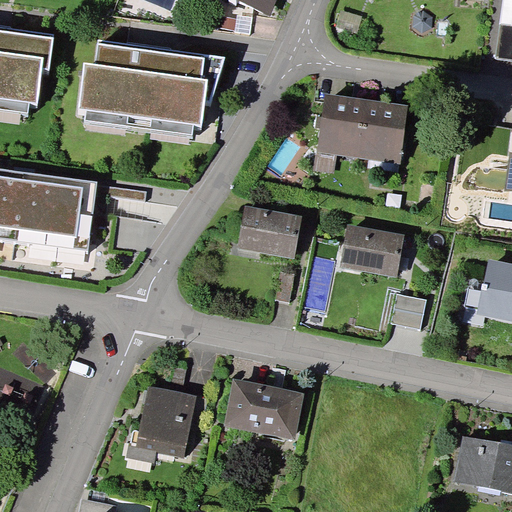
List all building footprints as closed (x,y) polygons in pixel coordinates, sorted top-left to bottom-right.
[(279,0),(245,0),(276,11),(279,0)] [(511,31),(497,30),(494,65),(511,63),(511,31)] [(54,39),(0,31),(0,95),(39,101),(44,64),(50,65),(54,39)] [(224,57),(99,41),(94,65),(85,64),(79,107),(86,108),(84,120),(192,135),(192,124),(202,126),(205,107),(211,107),(224,57)] [(409,105),(324,94),(317,153),(401,163),(409,105)] [(94,185),(0,172),(0,235),(85,247),(94,185)] [(300,224),(241,214),(233,256),(293,267),(300,224)] [(403,244),(348,235),(341,272),(396,282),(403,244)] [(511,275),(483,270),(475,314),(511,321),(511,275)] [(293,277),(279,275),(273,305),(287,307),(293,277)] [(402,302),(383,299),(379,325),(398,327),(402,302)] [(298,400),(229,387),(217,435),(289,448),(298,400)] [(196,401),(145,390),(131,446),(184,456),(196,401)] [(511,445),(462,436),(452,481),(511,494),(511,445)] [(119,511),(120,510),(80,501),(76,511),(119,511)]
